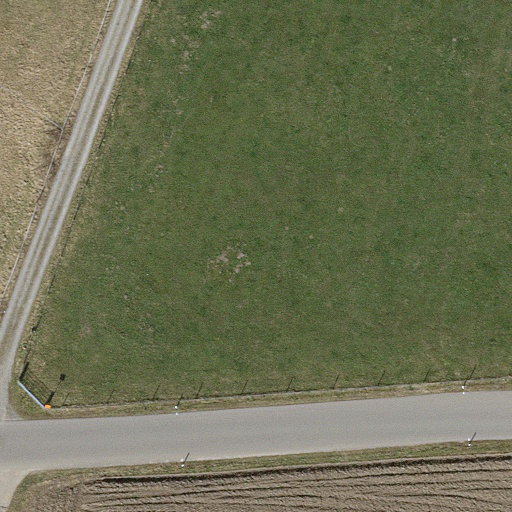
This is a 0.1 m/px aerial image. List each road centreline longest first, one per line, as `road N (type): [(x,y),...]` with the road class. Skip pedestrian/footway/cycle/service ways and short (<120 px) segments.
road 1 (unclassified): [(511,416),(0,449)]
road 2 (track): [(0,364),(126,0)]
